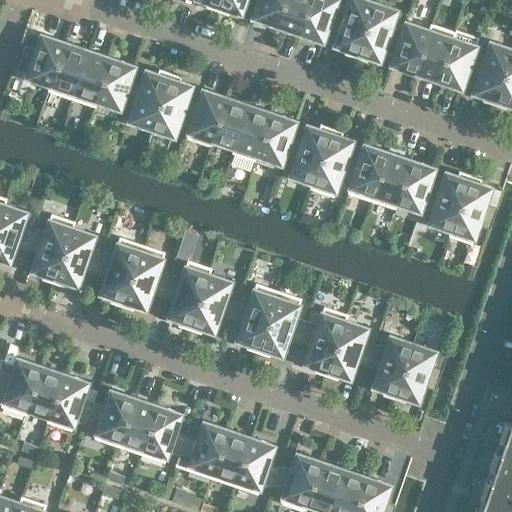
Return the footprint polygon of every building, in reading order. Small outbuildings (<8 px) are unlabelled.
[(219,0),(217,7),(227,11),(226,13),(227,14),(229,9),(240,13),(244,0),(254,0),(257,1),(257,0),(219,0)] [(283,0),(257,0),(257,1),(252,17),(263,21),(274,25),(283,0)] [(309,0),(283,0),(274,25),(288,30),(288,29),(298,32),(297,33),(298,33),(309,0)] [(336,0),(309,0),(298,33),(311,38),(311,37),(322,41),(328,25),(335,3),(336,0)] [(335,3),(328,25),(339,29),(334,44),(345,48),(344,53),(345,53),(346,51),(355,55),(374,2),(369,0),(348,0),(347,7),(335,3)] [(489,2),(483,0),(482,0),(479,9),(485,12),(489,2)] [(396,9),(374,2),(355,55),(366,58),(365,60),(366,61),(368,56),(379,60),(384,44),(396,48),(403,26),(392,22),(396,9)] [(428,29),(405,21),(403,26),(396,48),(390,64),(402,68),(401,69),(413,72),(428,29)] [(454,32),(430,23),(428,29),(413,72),(427,77),(427,76),(438,80),(452,38),(454,32)] [(26,76),(49,84),(64,41),(52,37),(30,30),(17,68),(28,72),(26,76)] [(475,46),(452,38),(438,80),(437,81),(449,85),(450,84),(461,88),(466,72),(474,50),(475,46)] [(78,45),(64,41),(49,84),(47,90),(71,98),(87,50),(77,46),(78,45)] [(485,54),(474,50),(466,72),(478,76),(472,92),(484,96),(482,100),(483,101),(484,98),(494,102),(511,49),(511,48),(490,41),(485,54)] [(511,49),(494,102),(504,106),(503,107),(505,108),(506,103),(511,105),(511,49)] [(87,50),(71,98),(95,106),(96,100),(111,57),(98,52),(98,53),(87,50)] [(123,61),(111,57),(96,100),(119,108),(121,103),(129,81),(134,65),(123,62),(123,61)] [(140,85),(129,81),(121,103),(132,107),(128,120),(151,128),(169,74),(158,70),(157,73),(146,69),(140,85)] [(180,78),(169,74),(151,128),(173,135),(178,122),(189,127),(197,104),(185,100),(191,85),(179,81),(180,78)] [(197,104),(189,127),(186,137),(209,145),(226,96),(214,91),(213,92),(202,88),(197,104)] [(239,100),(226,96),(209,145),(210,145),(212,140),(233,147),(231,152),(232,153),(249,104),(239,101),(239,100)] [(232,153),(255,160),(272,111),(259,107),(259,108),(249,104),(232,153)] [(284,115),(272,111),(255,160),(279,168),(282,158),(290,136),(295,120),(284,116),(284,115)] [(301,140),(290,136),(282,158),(294,162),(289,175),(311,182),(329,129),(319,125),(318,128),(307,124),(301,140)] [(329,129),(311,182),(309,188),(333,196),(339,177),(351,181),(358,159),(347,155),(352,139),(341,136),(342,133),(329,129)] [(371,200),(388,151),(375,146),(375,147),(364,143),(358,159),(351,181),(347,192),(371,200)] [(394,208),(396,202),(411,159),(409,158),(409,159),(400,156),(400,155),(388,151),(371,200),(394,208)] [(423,163),(411,159),(396,202),(419,210),(421,205),(428,183),(434,167),(423,163)] [(428,222),(450,230),(468,176),(458,173),(457,175),(445,171),(440,187),(428,183),(421,205),(432,209),(428,222)] [(468,176),(450,230),(448,235),(471,243),(478,225),(489,229),(496,206),(485,202),(490,186),(479,183),(480,180),(468,176)] [(6,198),(5,198),(0,212),(0,258),(9,262),(14,246),(25,250),(33,227),(22,223),(26,211),(4,203),(6,198)] [(33,227),(25,250),(37,254),(31,270),(43,273),(41,278),(42,278),(43,276),(53,280),(73,221),(51,213),(45,231),(33,227)] [(74,221),(73,221),(53,280),(63,283),(62,285),(64,286),(65,281),(77,285),(82,269),(93,273),(101,250),(90,247),(94,234),(72,227),(74,221)] [(113,254),(101,250),(93,273),(105,277),(100,293),(111,297),(109,301),(111,302),(111,300),(121,303),(141,244),(119,236),(113,254)] [(164,251),(141,244),(121,303),(131,306),(131,308),(132,309),(133,304),(145,308),(150,292),(161,296),(169,274),(158,270),(164,251)] [(181,278),(169,274),(161,296),(173,300),(168,316),(179,320),(177,324),(179,325),(179,323),(190,326),(210,267),(187,259),(181,278)] [(476,266),(466,262),(462,275),(472,278),(476,266)] [(211,267),(210,267),(190,326),(200,330),(199,332),(200,332),(202,327),(213,331),(218,316),(230,320),(237,297),(226,293),(230,280),(209,273),(211,267)] [(249,301),(237,297),(230,320),(241,323),(236,339),(247,343),(246,348),(247,348),(247,346),(258,349),(278,290),(255,283),(249,301)] [(300,298),(278,290),(258,349),(268,353),(267,355),(268,355),(270,351),(281,355),(286,339),(298,343),(306,320),(294,316),(300,298)] [(317,324),(306,320),(298,343),(309,347),(304,362),(315,366),(314,371),(315,371),(316,369),(326,373),(346,313),(323,306),(317,324)] [(347,314),(346,313),(326,373),(336,376),(335,378),(336,378),(338,374),(349,378),(355,362),(366,366),(374,343),(362,339),(367,327),(345,319),(347,314)] [(385,347),(374,343),(366,366),(377,370),(372,386),(383,389),(382,394),(383,394),(384,392),(394,396),(412,342),(389,335),(385,347)] [(412,342),(394,396),(404,399),(403,401),(405,402),(406,397),(417,401),(423,386),(434,389),(442,367),(430,363),(435,350),(412,342)] [(11,374),(0,369),(0,395),(4,396),(0,406),(24,414),(41,364),(28,360),(28,361),(17,357),(11,374)] [(41,364),(24,414),(25,414),(27,409),(49,416),(64,372),(63,372),(62,373),(53,370),(53,369),(41,364)] [(76,376),(64,372),(49,416),(50,416),(48,422),(71,430),(74,420),(85,424),(93,402),(81,398),(87,381),(76,377),(76,376)] [(104,405),(93,402),(85,424),(97,428),(94,438),(117,446),(134,396),(121,392),(121,393),(110,389),(104,405)] [(135,396),(134,396),(117,446),(140,453),(157,404),(144,399),(144,400),(135,397),(135,396)] [(169,408),(157,404),(140,453),(164,461),(167,452),(177,455),(185,433),(174,429),(180,413),(169,409),(169,408)] [(511,511),(511,419),(511,423),(491,417),(458,511),(511,511)] [(197,437),(185,433),(177,455),(190,460),(187,469),(210,477),(227,428),(214,423),(214,424),(203,421),(197,437)] [(239,432),(227,428),(210,477),(233,485),(250,436),(249,435),(249,436),(239,433),(239,432)] [(262,440),(250,436),(233,485),(257,493),(260,484),(272,488),(280,465),(268,461),(273,444),(262,441),(262,440)] [(23,441),(20,449),(36,454),(38,446),(23,441)] [(290,469),(280,465),(272,488),(283,492),(280,501),(303,509),(320,459),(296,451),(290,469)] [(34,460),(19,455),(16,463),(31,468),(34,460)] [(52,466),(62,469),(66,460),(55,456),(52,466)] [(333,464),(320,459),(303,509),(304,509),(306,504),(327,511),(343,468),(332,465),(333,464)] [(353,471),(343,468),(327,511),(352,511),(366,475),(353,471)] [(109,470),(106,478),(121,483),(124,476),(109,470)] [(378,479),(366,475),(352,511),(392,511),(395,504),(383,501),(389,484),(378,480),(378,479)] [(120,489),(104,484),(102,492),(117,497),(120,489)] [(175,490),(173,499),(200,504),(202,494),(175,490)] [(0,511),(16,511),(22,496),(21,496),(19,501),(0,494),(0,511)] [(42,511),(45,504),(22,496),(16,511),(42,511)] [(215,511),(217,507),(202,502),(199,510),(205,511),(215,511)]
